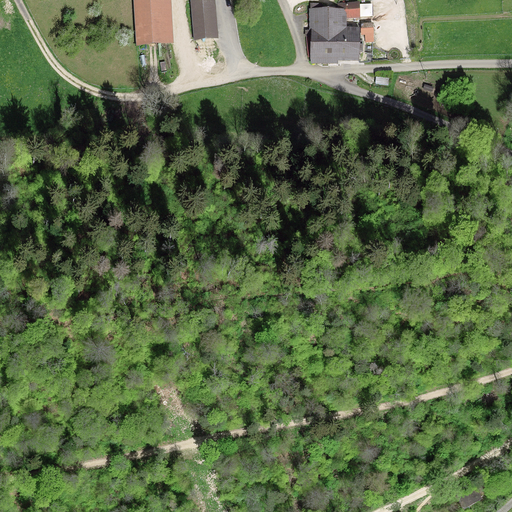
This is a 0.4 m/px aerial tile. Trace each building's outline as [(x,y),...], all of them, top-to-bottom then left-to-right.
[(134,0),(137,44),(173,43),(170,0),(134,0)] [(219,38),(216,0),(190,0),(194,40),(219,38)] [(323,7),(323,3),(311,3),(311,8),(310,8),(310,29),(311,29),(311,63),(338,63),(338,61),(359,61),(360,27),(346,27),(347,18),(360,17),(360,1),(338,2),(338,7),(323,7)] [(373,33),(373,22),(361,23),(362,36),(366,36),(366,42),(372,42),(371,33),(373,33)] [(478,497),(470,484),(453,494),(461,507),(478,497)]
